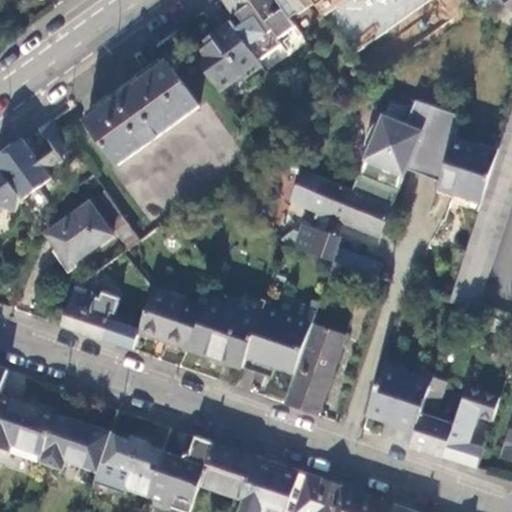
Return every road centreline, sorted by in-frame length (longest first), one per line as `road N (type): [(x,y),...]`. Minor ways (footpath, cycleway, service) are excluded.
road 1 (residential): [(507,511),(0,332)]
road 2 (primary): [(139,0),(0,100)]
